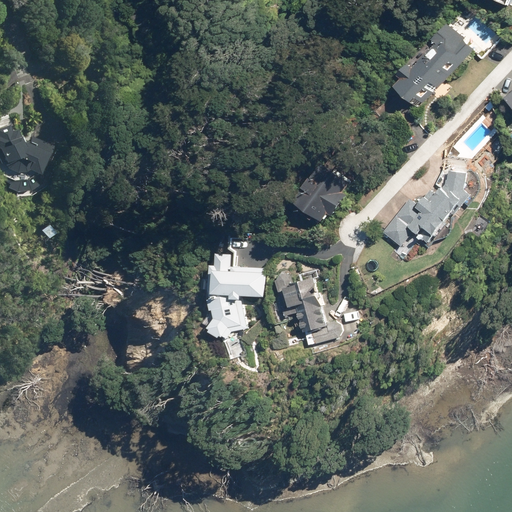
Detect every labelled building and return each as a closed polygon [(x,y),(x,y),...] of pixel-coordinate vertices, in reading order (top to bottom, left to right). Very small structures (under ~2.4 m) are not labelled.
[(482,0),(507,9),(511,0),(482,0)] [(416,101),(420,105),(422,107),(445,84),(443,82),(473,53),(451,31),(411,72),(407,68),(396,79),(400,83),(392,90),(410,108),(416,101)] [(511,95),(503,104),(511,113),(511,95)] [(377,111),(382,118),(393,109),(387,102),(377,111)] [(0,164),(9,162),(14,164),(12,168),(29,177),(41,155),(23,145),(22,147),(19,145),(14,130),(9,132),(7,125),(0,127),(0,164)] [(322,224),(332,199),(339,202),(347,181),(314,168),(296,214),(322,224)] [(409,201),(383,234),(401,249),(412,236),(427,249),(435,240),(436,240),(437,241),(438,241),(439,241),(440,241),(441,241),(442,240),(443,240),(444,240),(445,239),(446,239),(447,238),(447,237),(448,237),(448,236),(449,235),(450,234),(450,233),(450,232),(450,231),(450,230),(450,229),(450,228),(450,227),(450,226),(450,225),(449,225),(449,224),(448,223),(458,210),(460,211),(465,205),(468,208),(469,207),(470,207),(471,206),(472,205),(473,204),(474,203),(475,202),(475,201),(476,200),(476,198),(477,197),(477,196),(478,195),(478,194),(478,192),(478,191),(479,190),(479,189),(479,187),(478,186),(478,185),(478,184),(478,182),(477,181),(477,180),(476,179),(476,178),(475,177),(475,176),(474,175),(473,173),(472,173),(471,172),(470,171),(469,170),(465,174),(448,172),(447,190),(441,190),(435,197),(429,192),(417,207),(409,201)] [(479,215),(467,230),(480,240),(491,225),(479,215)] [(247,329),(241,299),(264,300),(266,270),(237,269),(238,251),(224,251),(224,255),(214,255),(214,267),(209,267),(207,312),(213,312),(213,321),(205,333),(218,341),(220,337),(226,341),(231,332),(247,329)] [(313,280),(277,291),(285,321),(295,318),(300,333),(304,332),(304,334),(308,333),(312,347),(339,340),(343,331),(341,325),(334,322),(324,325),(320,309),(325,308),(320,285),(315,287),(313,280)]
